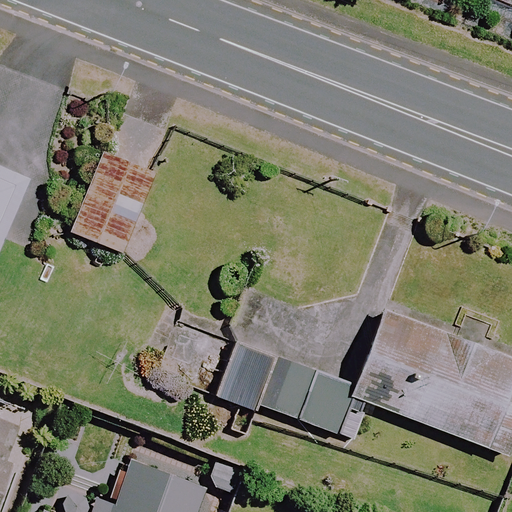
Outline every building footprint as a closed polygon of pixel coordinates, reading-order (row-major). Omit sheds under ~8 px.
[(158,175),(104,151),(67,233),(122,257),(158,175)] [(0,245),(27,182),(0,169),(0,245)] [(289,368),(272,412),(365,448),(380,410),(504,458),(511,437),(511,409),(503,406),(511,382),(511,362),(467,345),(383,313),(352,392),(289,368)] [(268,358),(234,348),(218,402),(252,412),(268,358)] [(0,484),(10,458),(19,433),(0,426),(0,484)] [(199,511),(208,486),(129,461),(114,510),(92,504),(89,511),(199,511)]
